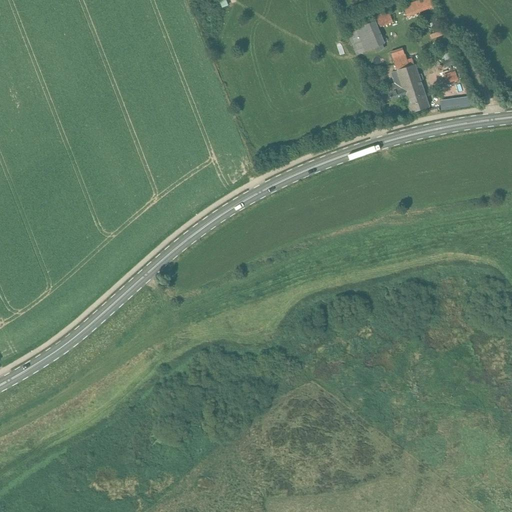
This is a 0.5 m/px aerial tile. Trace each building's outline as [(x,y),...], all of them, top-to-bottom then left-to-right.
[(417,0),(403,6),(407,17),(434,7),(431,0),(417,0)] [(376,16),(380,27),(393,22),(388,11),(376,16)] [(375,21),(347,32),(356,55),(384,44),(375,21)] [(401,87),(388,92),(391,103),(406,98),(411,113),(429,107),(414,64),(408,66),(404,54),(392,59),(396,70),(395,71),(401,87)] [(456,63),(454,58),(442,62),(444,68),(456,63)] [(458,79),(455,70),(443,74),(446,84),(458,79)] [(472,96),(441,99),(442,108),(473,105),(472,96)]
